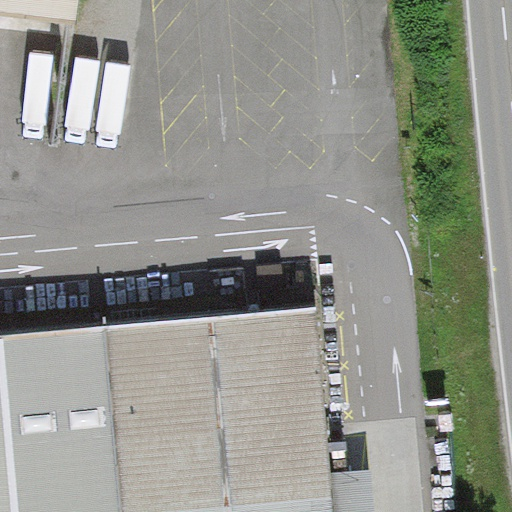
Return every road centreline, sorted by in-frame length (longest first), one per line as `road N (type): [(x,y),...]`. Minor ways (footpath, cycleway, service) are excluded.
road 1 (unclassified): [(0,241),(347,206)]
road 2 (primary): [(511,122),(501,0)]
